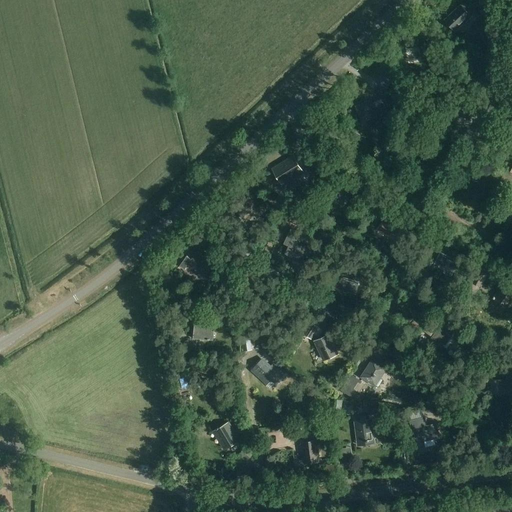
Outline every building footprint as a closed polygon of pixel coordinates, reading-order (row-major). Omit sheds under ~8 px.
[(461,5),(445,19),(455,30),(471,15),(461,5)] [(416,41),(399,58),(410,74),(427,59),(416,41)] [(469,118),(474,103),(456,97),(451,112),(469,118)] [(357,105),(355,106),(362,123),(390,111),(384,98),(373,103),(370,104),(369,100),(357,105)] [(355,132),(351,138),(356,141),(360,135),(355,132)] [(427,168),(435,162),(428,152),(433,148),(428,141),(415,151),(427,168)] [(293,155),(272,168),(282,185),(303,172),(293,155)] [(469,195),(479,197),(482,198),(484,192),(486,183),(478,182),(477,184),(472,183),(475,173),(465,171),(463,181),(467,181),(465,191),(469,192),(469,195)] [(511,174),(507,171),(499,181),(511,190),(511,189),(511,174)] [(330,204),(335,201),(339,207),(351,199),(344,190),(342,192),(338,186),(324,197),(330,204)] [(257,207),(249,196),(233,207),(243,220),(252,214),(256,219),(270,210),(265,202),(257,207)] [(392,239),(399,229),(384,219),(377,228),(392,239)] [(349,239),(356,243),(361,237),(354,232),(349,239)] [(300,260),(307,245),(292,238),(285,254),(300,260)] [(204,279),(215,262),(208,256),(207,258),(197,252),(192,259),(187,255),(180,266),(185,269),(188,265),(198,271),(196,274),(204,279)] [(434,265),(445,270),(444,271),(452,275),(459,261),(440,252),(434,265)] [(431,269),(434,261),(428,258),(425,266),(431,269)] [(480,286),(486,275),(477,271),(472,283),(480,286)] [(335,275),(332,289),(356,294),(359,280),(335,275)] [(491,300),(504,309),(509,303),(511,304),(511,302),(511,292),(511,293),(502,286),(491,300)] [(442,317),(448,307),(443,304),(437,314),(442,317)] [(213,340),(214,332),(212,332),(213,319),(203,318),(204,312),(192,311),(192,317),(197,318),(196,325),(194,325),(193,338),(213,340)] [(423,314),(417,322),(423,327),(429,319),(423,314)] [(423,330),(432,336),(431,337),(444,346),(458,327),(445,318),(437,328),(429,322),(423,330)] [(310,322),(303,333),(311,339),(319,327),(310,322)] [(324,359),(337,353),(328,335),(315,340),(324,359)] [(243,338),(244,350),(252,349),(251,337),(243,338)] [(253,363),(260,354),(256,350),(248,359),(253,363)] [(358,368),(363,370),(370,353),(365,351),(358,368)] [(387,367),(372,358),(361,376),(376,386),(387,367)] [(253,369),(268,383),(272,378),(276,381),(283,374),(273,365),(271,367),(263,359),(253,369)] [(511,392),(511,367),(507,368),(506,381),(488,380),(487,392),(511,392)] [(406,381),(409,375),(404,372),(400,377),(406,381)] [(346,383),(341,390),(352,397),(356,390),(354,388),(358,382),(361,384),(362,381),(363,381),(351,374),(346,383)] [(358,413),(370,411),(369,403),(357,405),(358,413)] [(311,411),(312,421),(327,420),(326,410),(311,411)] [(413,429),(415,437),(424,435),(425,441),(438,437),(435,424),(427,426),(425,417),(411,420),(413,429)] [(372,418),(354,421),(357,442),(375,440),(372,418)] [(329,420),(319,422),(320,436),(331,435),(329,420)] [(229,421),(212,431),(224,450),(241,440),(235,430),(229,421)] [(304,463),(318,461),(316,441),(302,443),(304,463)] [(246,447),(238,456),(246,462),(254,454),(246,447)] [(350,473),(359,469),(353,454),(344,457),(350,473)] [(494,511),(511,511),(511,504),(511,502),(500,503),(493,504),(494,511)]
